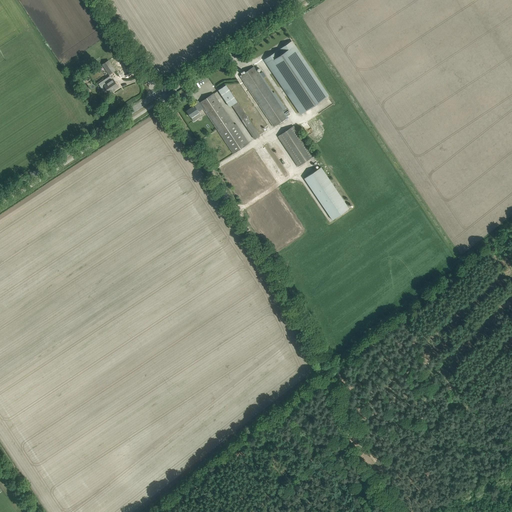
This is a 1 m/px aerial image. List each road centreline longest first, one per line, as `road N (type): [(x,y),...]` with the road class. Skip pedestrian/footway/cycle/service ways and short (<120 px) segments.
road 1 (track): [(161,99),(325,368)]
road 2 (tertiary): [(0,198),(158,93)]
road 3 (tertiary): [(158,93),(300,0)]
road 4 (track): [(397,511),(325,368)]
